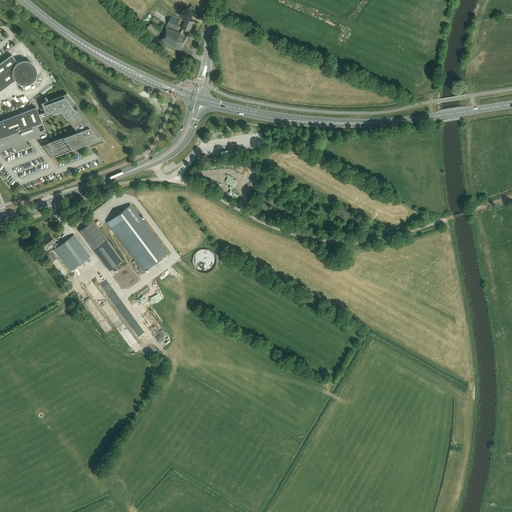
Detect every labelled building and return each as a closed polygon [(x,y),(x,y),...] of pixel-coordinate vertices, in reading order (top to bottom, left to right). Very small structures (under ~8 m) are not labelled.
[(175,28),(179,21),(170,17),(167,25),(175,28)] [(189,32),(193,22),(186,19),(181,29),(182,29),(180,33),(166,27),(160,41),(181,50),(187,36),(183,34),(185,30),(189,32)] [(155,36),(159,32),(150,24),(146,28),(155,36)] [(36,75),(37,72),(36,70),(35,68),(34,66),(33,64),(31,62),(29,61),(26,61),(24,61),(21,61),(19,62),(17,63),(11,55),(0,63),(0,91),(15,80),(16,82),(20,84),(23,85),(25,85),(27,85),(30,84),(32,83),(33,81),(35,79),(36,77),(36,75)] [(47,143),(52,157),(87,144),(89,147),(90,146),(104,141),(77,108),(75,110),(72,106),(75,105),(65,92),(40,102),(45,116),(60,111),(65,118),(77,132),(47,143)] [(6,103),(9,109),(25,100),(22,94),(6,103)] [(0,138),(41,123),(36,107),(0,120),(0,138)] [(106,220),(143,269),(167,251),(130,203),(106,220)] [(79,231),(109,271),(122,261),(92,221),(79,231)] [(70,271),(90,257),(74,235),(60,245),(59,243),(56,244),(50,235),(40,243),(45,249),(51,244),(55,249),(54,250),(70,271)]
